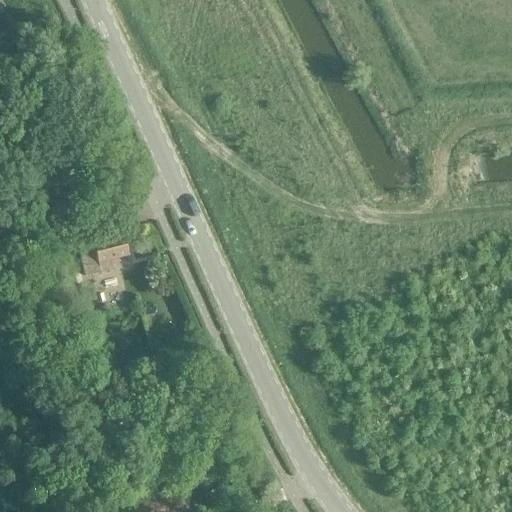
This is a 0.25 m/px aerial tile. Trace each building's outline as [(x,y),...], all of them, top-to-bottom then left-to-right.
[(91,244),(76,247),(83,276),(86,275),(118,269),(116,260),(127,257),(122,237),(91,244)] [(146,358),(134,362),(140,380),(152,376),(146,358)] [(129,377),(119,380),(121,389),(131,386),(129,377)] [(100,491),(103,500),(120,495),(117,485),(100,491)] [(186,511),(179,489),(136,503),(134,497),(114,503),(116,511),(186,511)]
